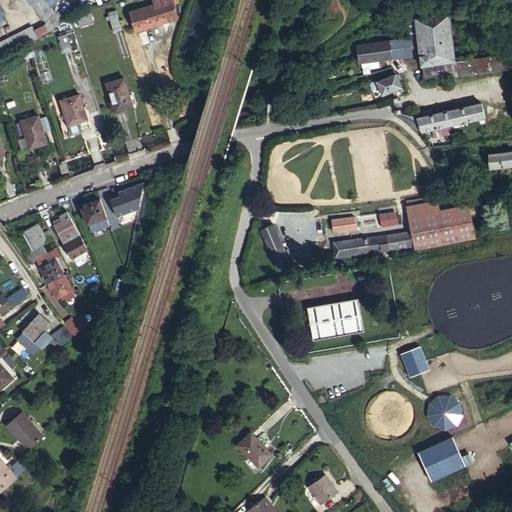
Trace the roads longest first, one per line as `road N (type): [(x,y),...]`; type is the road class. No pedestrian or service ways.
road 1 (unclassified): [(386,511),(239,294),(233,272),(263,131)]
road 2 (residential): [(0,216),(184,147),(263,131)]
road 3 (residential): [(263,131),(376,113),(390,115),(423,144)]
